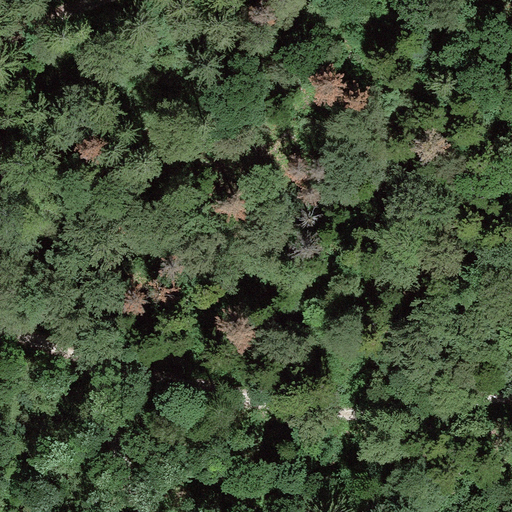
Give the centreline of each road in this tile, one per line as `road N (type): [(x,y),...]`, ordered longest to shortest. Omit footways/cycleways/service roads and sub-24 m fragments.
road 1 (track): [(0,331),(99,365),(335,414),(511,396)]
road 2 (track): [(99,365),(185,511)]
